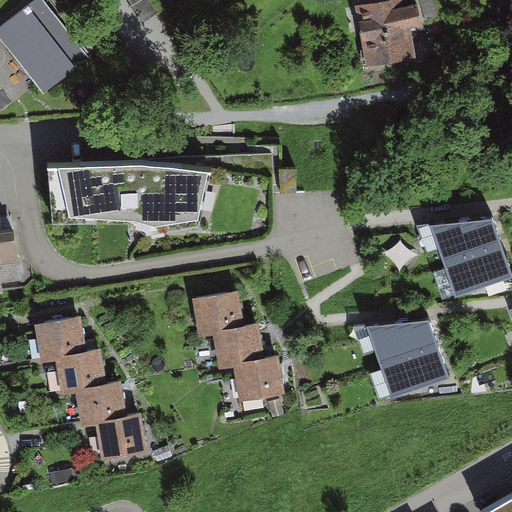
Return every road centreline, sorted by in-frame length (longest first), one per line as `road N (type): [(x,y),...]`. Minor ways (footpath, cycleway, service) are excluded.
road 1 (residential): [(309,237),(97,276),(56,272),(37,254),(19,157),(6,138)]
road 2 (track): [(450,100),(142,132)]
road 3 (residential): [(169,146),(142,132),(6,138)]
